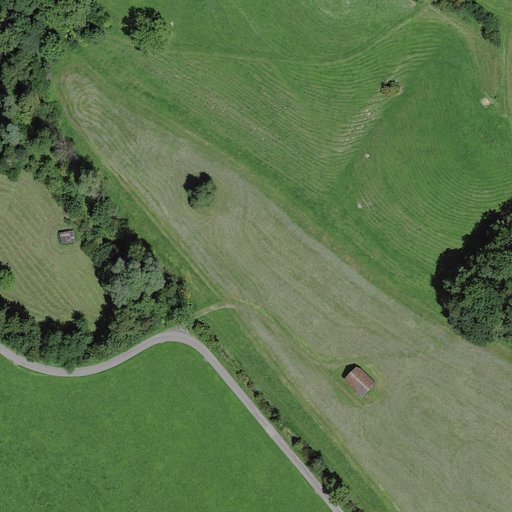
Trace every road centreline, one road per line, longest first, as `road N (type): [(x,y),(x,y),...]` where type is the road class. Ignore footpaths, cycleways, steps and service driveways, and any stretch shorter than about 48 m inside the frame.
road 1 (unclassified): [(0,347),(39,369),(67,373),(94,370),(164,336),(188,339),(339,511)]
road 2 (track): [(176,336),(195,317),(227,305),(261,315),(321,362),(395,357),(456,331)]
